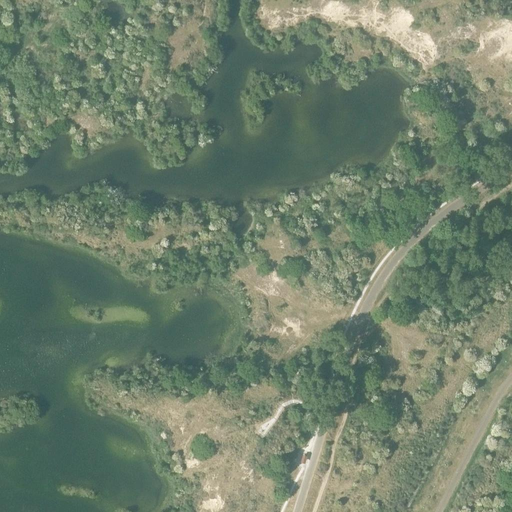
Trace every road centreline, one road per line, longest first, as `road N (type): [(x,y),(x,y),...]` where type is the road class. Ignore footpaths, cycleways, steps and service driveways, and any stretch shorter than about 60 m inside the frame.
road 1 (unknown): [(313,511),(376,305),(511,185)]
road 2 (track): [(434,511),(511,369)]
